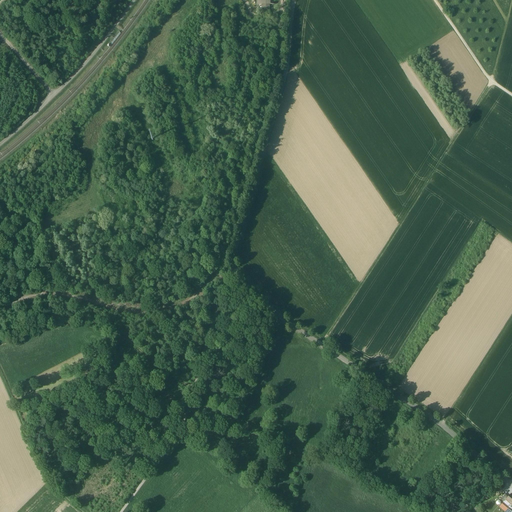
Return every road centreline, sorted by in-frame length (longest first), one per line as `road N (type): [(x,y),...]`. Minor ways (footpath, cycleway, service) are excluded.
road 1 (unclassified): [(511,484),(292,325),(232,267),(287,76),(295,0)]
road 2 (track): [(511,18),(494,84),(322,346)]
road 3 (track): [(195,391),(431,511)]
road 4 (track): [(232,267),(156,313),(44,294),(0,310)]
road 5 (track): [(0,334),(40,313),(120,330),(195,391)]
road 6 (track): [(0,367),(49,482),(83,511)]
road 7 (track): [(121,511),(184,433),(195,391)]
road 8 (track): [(440,426),(511,317)]
road 9 (track): [(232,267),(195,391)]
road 10 (track): [(435,0),(494,84),(511,95)]
